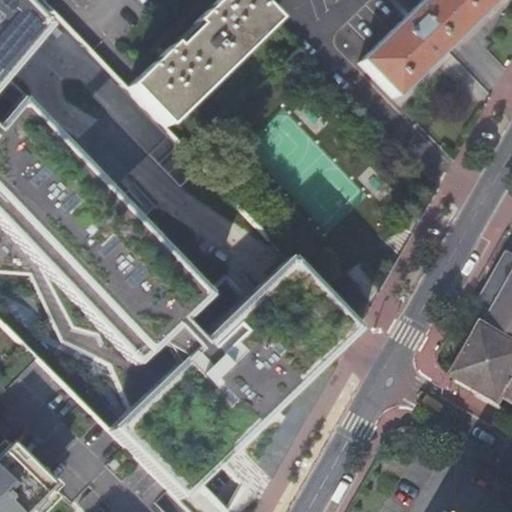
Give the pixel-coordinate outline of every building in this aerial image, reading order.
[(106,431),(178,502),(220,462),(357,331),(294,266),(286,258),(199,342),(181,324),(209,297),(19,100),(0,122),(0,83),(46,29),(18,0),(0,0),(0,231),(134,369),(145,359),(167,338),(174,331),(191,349),(184,356),(127,410),(106,431)] [(250,0),(217,0),(192,25),(195,29),(173,51),(169,47),(126,90),(164,130),(273,23),(250,0)] [(368,0),(341,31),(367,55),(417,0),(368,0)] [(426,0),(358,67),(394,103),(423,75),(499,0),(426,0)] [(511,253),(509,252),(508,252),(507,252),(506,252),(505,253),(504,254),(477,302),(488,309),(481,321),(449,377),(474,391),(501,407),(504,401),(511,405),(511,253)] [(0,504),(7,511),(46,511),(60,498),(8,446),(0,453),(0,504)]
